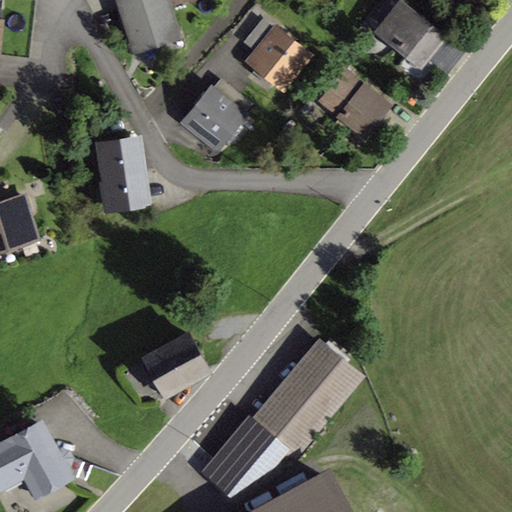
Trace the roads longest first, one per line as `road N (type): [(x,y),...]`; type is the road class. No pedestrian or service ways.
road 1 (secondary): [(105,511),(200,409),(511,28)]
road 2 (track): [(333,248),(361,253),(511,165)]
